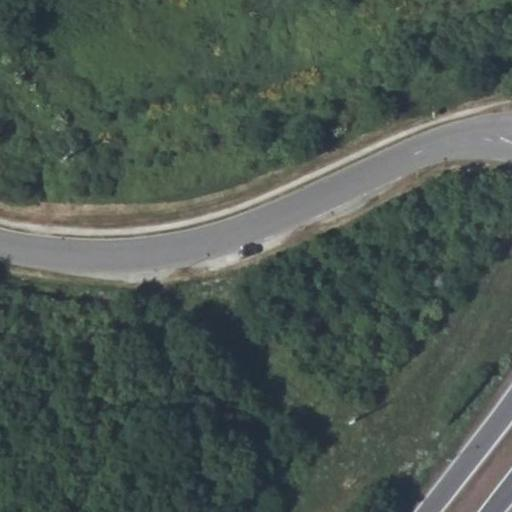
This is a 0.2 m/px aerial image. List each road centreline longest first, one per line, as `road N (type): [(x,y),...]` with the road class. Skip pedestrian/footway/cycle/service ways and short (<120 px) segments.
road 1 (tertiary): [(511,137),(449,139),(270,219),(160,251),(49,253),(0,243)]
road 2 (secondary): [(511,401),(428,511)]
